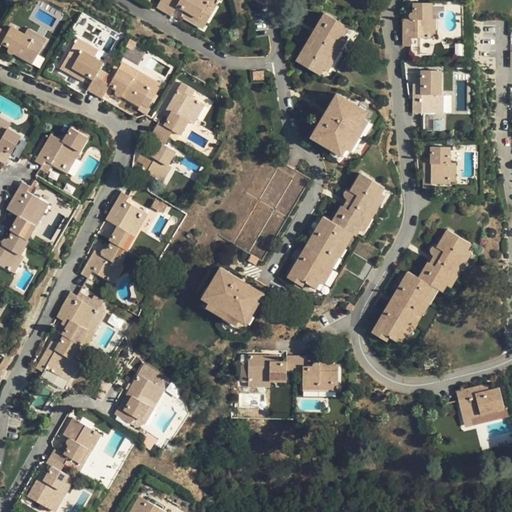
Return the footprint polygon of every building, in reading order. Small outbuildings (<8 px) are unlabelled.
[(161,0),(157,8),(164,12),(171,0),(161,0)] [(171,0),(164,12),(171,16),(177,6),(184,10),(181,16),(191,22),(193,19),(205,26),(216,6),(205,0),(171,0)] [(403,19),(403,46),(412,46),(412,38),(430,38),(430,18),(432,18),(432,2),(414,2),(414,11),(412,11),(411,12),(409,13),(409,14),(409,16),(410,17),(411,19),(403,19)] [(308,43),(297,61),(321,75),(349,26),(325,13),(316,28),(323,32),(315,47),(308,43)] [(203,29),(205,26),(193,19),(191,22),(203,29)] [(2,26),(0,30),(0,48),(3,43),(11,46),(10,47),(9,49),(9,51),(10,53),(12,53),(13,54),(15,53),(16,53),(17,50),(20,52),(18,56),(31,63),(34,58),(36,59),(44,44),(26,33),(12,25),(9,30),(2,26)] [(29,27),(26,33),(44,44),(48,38),(29,27)] [(323,32),(316,28),(308,43),(315,47),(323,32)] [(77,41),(74,46),(96,59),(100,54),(77,41)] [(93,80),(87,91),(95,95),(106,75),(99,71),(104,63),(96,59),(74,46),(62,66),(75,73),(73,76),(84,82),(87,77),(93,80)] [(75,73),(62,66),(60,69),(73,76),(75,73)] [(106,75),(95,95),(102,99),(109,86),(117,90),(116,91),(116,93),(116,95),(117,96),(119,97),(121,96),(132,103),(134,99),(142,104),(151,88),(132,77),(119,69),(115,77),(107,73),(106,75)] [(413,95),(413,113),(422,113),(443,112),(444,94),(441,94),(441,70),(422,70),(422,79),(422,84),(414,84),(413,95)] [(132,77),(151,88),(154,83),(135,72),(132,77)] [(159,121),(155,129),(169,138),(173,130),(181,135),(189,121),(194,125),(206,105),(178,88),(163,115),(169,118),(165,125),(159,121)] [(325,114),(312,136),(342,155),(368,112),(337,93),(328,108),(344,117),(341,123),(325,114)] [(344,117),(328,108),(325,114),(341,123),(344,117)] [(0,117),(0,124),(7,129),(10,124),(0,117)] [(0,159),(5,163),(9,155),(23,131),(10,124),(7,129),(0,124),(0,159)] [(47,139),(35,160),(43,164),(45,159),(47,157),(52,160),(50,162),(62,170),(71,154),(76,157),(81,150),(80,149),(87,135),(71,126),(63,139),(61,138),(57,145),(47,139)] [(169,138),(155,129),(151,137),(160,142),(156,150),(154,150),(153,149),(152,150),(151,150),(151,152),(151,154),(152,155),(150,159),(141,154),(137,160),(144,164),(140,170),(154,177),(162,162),(168,165),(176,151),(165,145),(169,138)] [(51,132),(47,139),(57,145),(61,138),(51,132)] [(423,173),(423,188),(432,188),(432,183),(450,183),(450,163),(450,146),(432,146),(432,157),(423,158),(423,173)] [(143,150),(141,154),(150,159),(152,155),(143,150)] [(268,153),(219,236),(237,246),(253,255),(262,261),(310,178),(268,153)] [(71,154),(62,170),(68,173),(76,157),(71,154)] [(162,162),(154,177),(160,181),(168,165),(162,162)] [(350,232),(354,234),(356,236),(385,187),(361,173),(351,190),(357,195),(349,210),(343,206),(342,206),(333,221),(324,216),(311,238),(312,239),(323,246),(317,255),(307,249),(305,247),(288,278),(302,286),(305,282),(316,288),(320,281),(329,266),(332,268),(340,256),(336,254),(350,232)] [(19,216),(11,230),(13,232),(27,240),(35,226),(36,227),(41,219),(36,216),(45,201),(27,191),(30,186),(23,182),(7,210),(19,216)] [(343,206),(349,210),(357,195),(351,190),(350,190),(348,190),(347,191),(345,192),(345,193),(345,195),(345,197),(347,198),(348,199),(343,206)] [(118,226),(110,240),(112,242),(127,250),(136,236),(130,233),(143,210),(126,201),(129,196),(122,192),(110,213),(118,218),(115,224),(118,226)] [(45,201),(36,216),(41,219),(50,203),(45,201)] [(148,213),(143,210),(130,233),(136,236),(148,213)] [(118,218),(110,213),(106,219),(115,224),(118,218)] [(390,303),(373,333),(387,340),(389,336),(400,344),(404,337),(414,320),(417,322),(424,310),(421,308),(434,285),(439,288),(444,292),(471,243),(448,229),(438,247),(444,250),(436,266),(430,262),(429,262),(420,277),(408,271),(395,293),(397,294),(407,301),(402,310),(391,303),(390,303)] [(0,241),(0,264),(11,271),(21,254),(28,240),(27,240),(13,232),(9,241),(8,240),(6,240),(5,240),(3,241),(3,242),(3,243),(3,244),(0,241)] [(341,257),(354,234),(350,232),(336,254),(340,256),(341,257)] [(334,269),(329,277),(358,293),(382,250),(364,240),(356,236),(354,234),(341,257),(334,269)] [(312,239),(307,249),(317,255),(323,246),(312,239)] [(89,261),(82,274),(88,278),(93,271),(110,282),(120,265),(127,250),(112,242),(107,250),(105,250),(104,250),(103,250),(102,251),(102,253),(102,254),(103,255),(105,256),(102,261),(92,255),(89,261)] [(430,262),(436,266),(444,250),(438,247),(436,246),(435,246),(433,247),(431,248),(430,249),(430,251),(431,253),(433,254),(434,255),(430,262)] [(95,251),(92,255),(102,261),(105,256),(95,251)] [(21,254),(11,271),(15,274),(25,256),(21,254)] [(120,265),(110,282),(114,284),(124,267),(120,265)] [(329,266),(320,281),(325,285),(329,277),(334,269),(332,268),(329,266)] [(221,268),(203,298),(246,324),(264,293),(249,284),(240,299),(234,296),(243,281),(221,268)] [(249,284),(243,281),(234,296),(240,299),(249,284)] [(434,285),(421,308),(424,310),(425,311),(439,288),(434,285)] [(67,327),(63,334),(64,335),(79,344),(87,330),(98,310),(77,298),(78,296),(71,292),(63,306),(69,310),(62,324),(67,327)] [(397,294),(391,303),(402,310),(407,301),(397,294)] [(103,313),(98,310),(87,330),(93,333),(103,313)] [(414,320),(404,337),(409,340),(419,323),(414,320)] [(40,363),(37,367),(44,371),(46,367),(68,380),(78,361),(73,358),(81,345),(79,344),(64,335),(59,345),(52,341),(40,363)] [(295,372),(295,356),(286,356),(286,361),(279,361),(279,355),(249,354),(249,362),(249,381),(270,381),(287,381),(287,372),(295,372)] [(295,356),(295,372),(303,372),(303,385),(319,385),(338,385),(339,364),(332,364),(332,356),(325,356),(324,366),(320,366),(320,365),(319,364),(318,362),(316,363),(315,363),(313,364),(313,365),(313,366),(304,367),(304,356),(295,356)] [(423,360),(425,369),(440,366),(438,357),(423,360)] [(119,407),(115,414),(131,423),(135,416),(141,420),(148,406),(160,386),(138,373),(124,400),(128,403),(125,410),(119,407)] [(166,389),(160,386),(148,406),(155,409),(166,389)] [(466,403),(471,421),(489,416),(489,412),(505,408),(500,387),(489,391),(488,386),(477,389),(476,387),(474,387),(457,393),(459,400),(460,404),(466,403)] [(465,423),(471,421),(466,403),(460,404),(465,423)] [(51,455),(65,463),(69,457),(81,463),(89,448),(98,432),(80,421),(76,427),(69,424),(65,430),(75,435),(73,439),(72,438),(70,439),(69,439),(68,440),(68,442),(68,444),(69,445),(64,453),(55,448),(51,455)] [(75,435),(65,430),(63,434),(73,439),(75,435)] [(102,434),(98,432),(89,448),(93,451),(102,434)] [(43,470),(27,496),(50,508),(61,488),(69,475),(62,470),(65,463),(51,455),(47,462),(52,466),(49,473),(43,470)] [(61,488),(50,508),(55,511),(66,492),(61,488)] [(161,511),(163,509),(151,502),(150,504),(138,497),(130,511),(161,511)]
